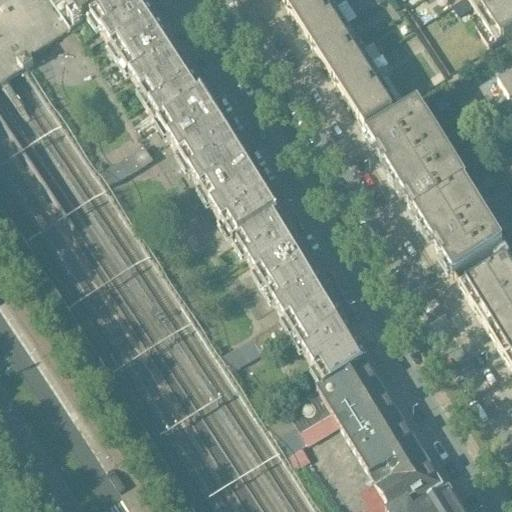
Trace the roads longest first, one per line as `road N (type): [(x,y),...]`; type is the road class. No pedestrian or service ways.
road 1 (residential): [(175,0),(492,511)]
road 2 (residential): [(511,447),(235,0)]
road 3 (secondary): [(121,511),(0,327)]
road 4 (secondary): [(0,398),(74,511)]
